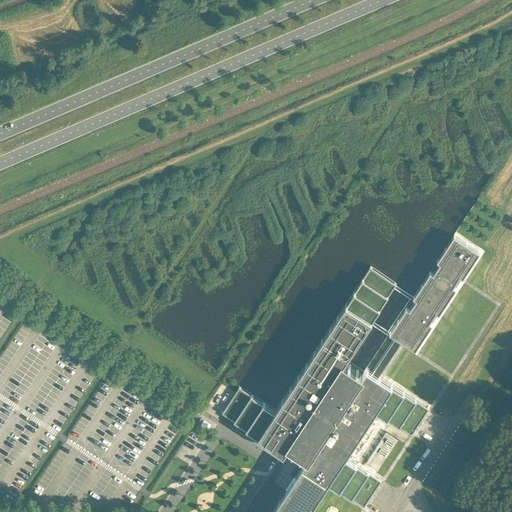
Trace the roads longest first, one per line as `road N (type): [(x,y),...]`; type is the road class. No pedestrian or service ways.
road 1 (primary): [(0,163),(383,0)]
road 2 (primary): [(313,0),(0,133)]
